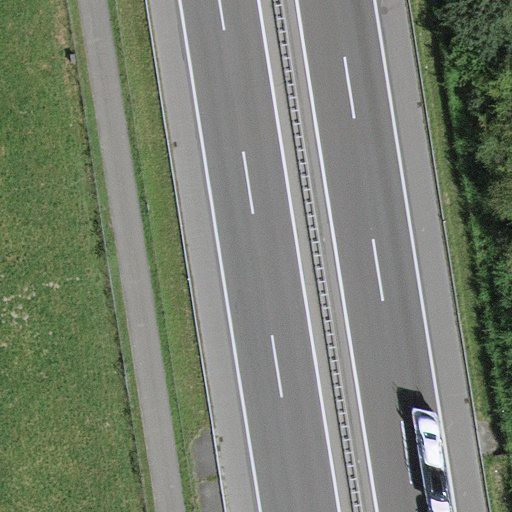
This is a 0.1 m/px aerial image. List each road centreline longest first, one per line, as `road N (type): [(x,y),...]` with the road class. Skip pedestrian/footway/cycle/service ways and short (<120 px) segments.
road 1 (track): [(176,511),(94,0)]
road 2 (motorway): [(419,511),(338,0)]
road 3 (motorway): [(219,0),(297,511)]
